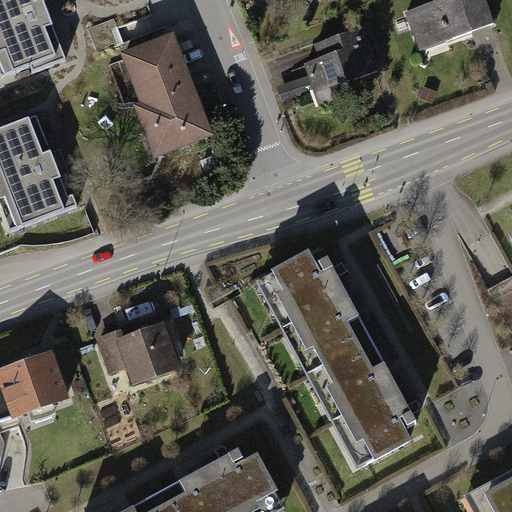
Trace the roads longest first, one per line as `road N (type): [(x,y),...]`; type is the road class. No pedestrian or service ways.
road 1 (residential): [(415,158),(506,408),(497,436),(359,511)]
road 2 (secondary): [(0,304),(287,206)]
road 3 (residential): [(212,0),(287,206)]
road 4 (secondary): [(287,206),(415,158)]
